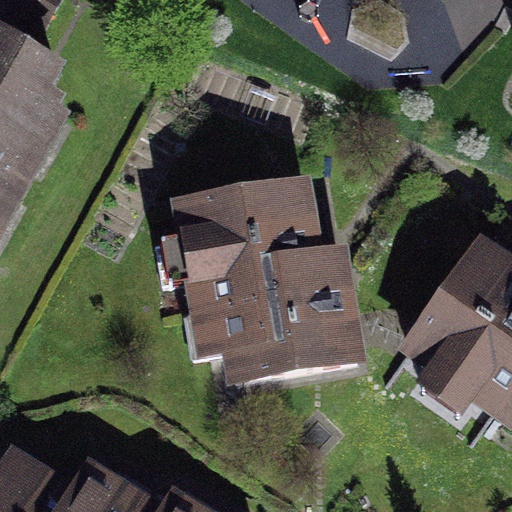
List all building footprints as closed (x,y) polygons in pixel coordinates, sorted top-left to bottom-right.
[(0,0),(0,9),(52,31),(64,0),(0,0)] [(58,86),(0,56),(0,269),(70,131),(46,109),(58,86)] [(307,200),(166,220),(188,371),(239,395),(364,378),(348,265),(317,270),(307,200)] [(511,273),(475,249),(390,374),(511,456),(511,273)] [(66,497),(1,458),(0,459),(0,511),(179,511),(173,508),(170,511),(142,511),(80,474),(66,497)]
